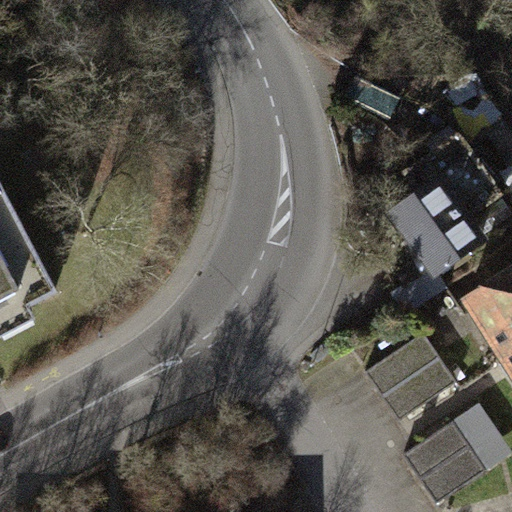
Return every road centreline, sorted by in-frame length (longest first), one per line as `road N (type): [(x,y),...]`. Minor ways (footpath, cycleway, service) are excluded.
road 1 (tertiary): [(252,309),(278,257),(290,146),(258,44),(224,0)]
road 2 (tertiary): [(0,459),(182,359),(252,309)]
road 3 (residential): [(252,309),(364,511)]
